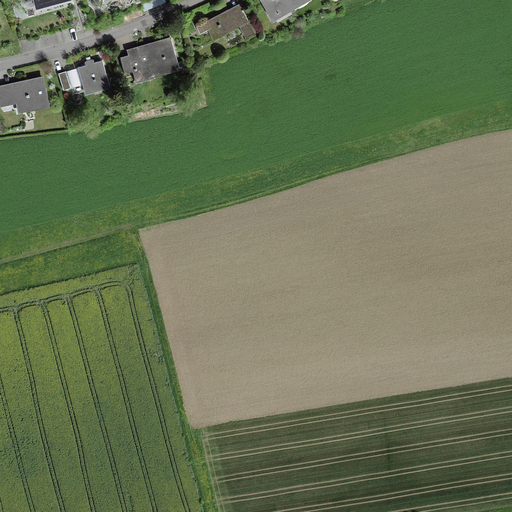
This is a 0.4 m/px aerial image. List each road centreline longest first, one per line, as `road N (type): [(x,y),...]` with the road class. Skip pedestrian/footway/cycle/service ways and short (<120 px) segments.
road 1 (track): [(400,152),(0,264)]
road 2 (residential): [(0,66),(199,0)]
